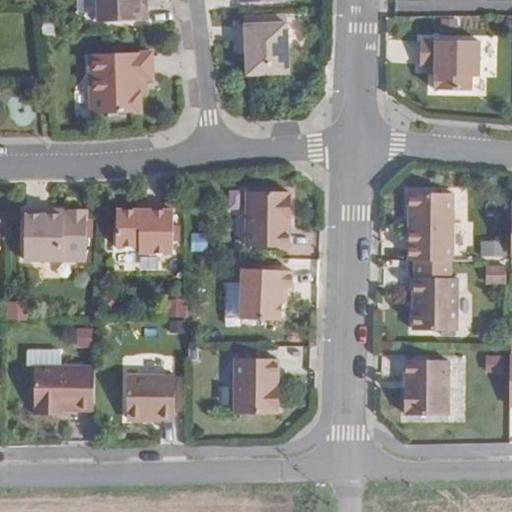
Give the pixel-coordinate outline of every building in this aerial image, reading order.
[(97,0),(98,22),(147,20),(147,4),(139,4),(139,0),(97,0)] [(247,75),(289,73),(286,23),(238,25),(238,41),(246,41),(246,54),(247,75)] [(480,41),(422,40),(421,66),(428,67),(435,67),(435,73),(435,90),(471,91),(471,77),(479,77),(480,41)] [(152,52),(89,54),(91,114),(141,112),(140,93),(143,93),(142,80),(146,80),(153,79),(152,52)] [(291,247),(292,193),(248,192),(248,247),(291,247)] [(409,229),(409,261),(452,261),(452,196),(409,196),(409,212),(413,212),(413,229),(409,229)] [(173,205),(145,204),(145,210),(136,210),(117,210),(116,247),(139,247),(139,253),(173,253),(173,205)] [(25,209),(25,260),(86,261),(87,210),(67,210),(67,215),(57,215),(57,210),(25,209)] [(505,255),(504,238),(480,240),(481,257),(505,255)] [(505,285),(505,266),(487,265),(487,285),(505,285)] [(241,318),(280,320),(281,301),(282,288),(287,288),(292,288),(293,271),(242,270),(241,318)] [(456,330),(457,278),(415,278),(414,330),(456,330)] [(184,316),(185,298),(167,297),(167,315),(184,316)] [(24,317),(23,300),(6,301),(7,318),(24,317)] [(485,353),(485,372),(503,372),(503,353),(485,353)] [(274,414),(276,359),(235,358),(233,412),(274,414)] [(406,414),(449,415),(450,360),(407,360),(406,414)] [(94,410),(94,367),(34,368),(33,416),(54,416),(54,411),(62,411),(94,410)] [(175,376),(127,376),(126,419),(174,419),(175,376)]
